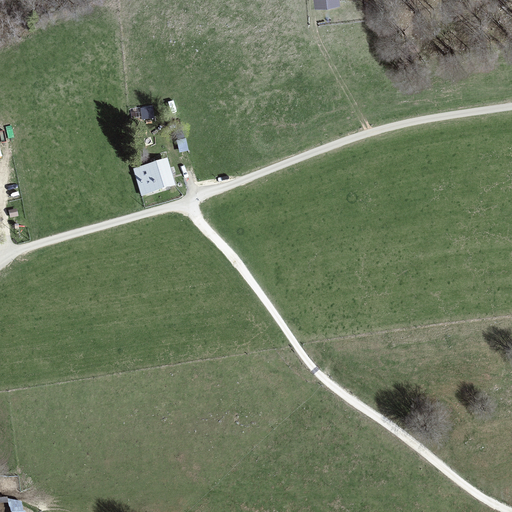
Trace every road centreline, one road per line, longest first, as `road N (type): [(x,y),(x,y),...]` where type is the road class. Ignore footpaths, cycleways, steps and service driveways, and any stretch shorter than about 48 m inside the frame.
road 1 (track): [(0,259),(191,203),(319,375),(505,511)]
road 2 (unclassified): [(191,203),(378,131),(511,107)]
